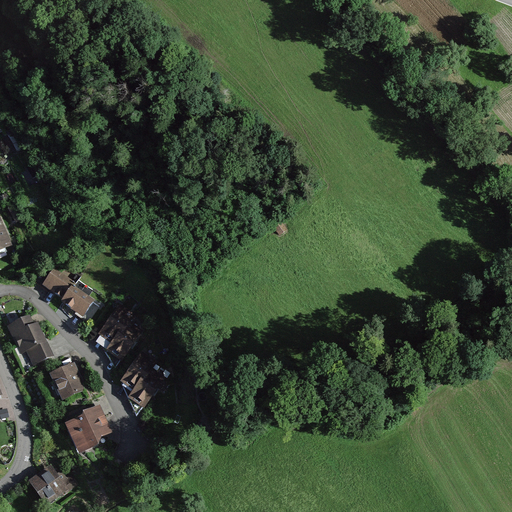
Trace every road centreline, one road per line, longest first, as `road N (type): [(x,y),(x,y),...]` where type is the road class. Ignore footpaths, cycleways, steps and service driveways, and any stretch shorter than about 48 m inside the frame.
road 1 (residential): [(130,440),(91,360),(38,304),(0,292)]
road 2 (residential): [(0,357),(24,438),(21,465),(0,489)]
